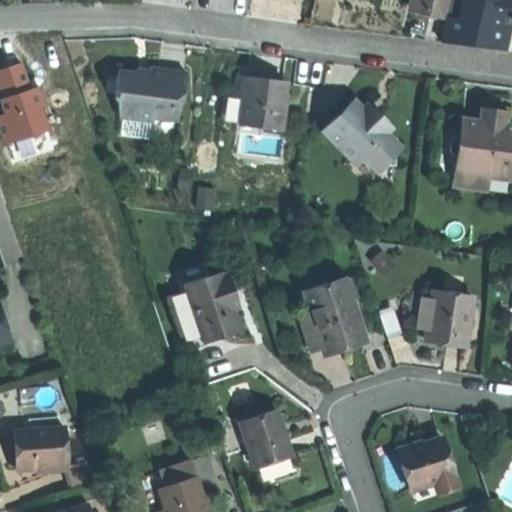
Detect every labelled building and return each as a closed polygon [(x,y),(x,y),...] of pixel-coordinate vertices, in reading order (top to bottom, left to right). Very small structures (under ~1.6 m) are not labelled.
[(417,0),(416,11),(447,18),(450,0),(417,0)] [(511,0),(452,0),(443,42),(504,50),(511,19),(511,11),(511,0)] [(22,58),(0,64),(0,117),(7,141),(52,127),(39,84),(32,87),(22,58)] [(186,74),(150,69),(149,76),(143,76),(138,77),(138,74),(118,72),(114,102),(117,103),(118,120),(152,124),(154,119),(177,122),(180,105),(183,105),(186,74)] [(263,82),(237,79),(234,99),(244,100),(240,127),(282,133),(285,110),(282,109),(285,85),(263,82)] [(393,131),(376,114),(371,119),(365,113),(356,105),(346,117),(344,115),(326,134),(351,159),(363,161),(364,159),(378,174),(384,168),(395,167),(396,156),(402,150),(388,136),(393,131)] [(371,119),(376,114),(373,112),(370,109),(365,113),(371,119)] [(511,130),(505,129),(506,121),(484,118),(483,127),(462,124),(461,139),(456,139),(453,142),(451,152),(454,157),(458,158),(456,175),(490,179),(510,182),(511,162),(511,130)] [(489,193),(490,179),(456,175),(454,188),(489,193)] [(234,314),(228,296),(222,277),(221,274),(182,286),(201,345),(240,332),(234,314)] [(222,277),(228,296),(233,294),(227,275),(222,277)] [(308,310),(320,349),(321,350),(341,343),(362,337),(344,281),(303,294),(308,310)] [(233,294),(228,296),(234,314),(238,312),(236,303),(233,294)] [(431,302),(426,334),(425,340),(444,343),(465,346),(473,301),(433,294),(431,302)] [(416,332),(426,334),(431,302),(421,301),(416,332)] [(306,353),(320,349),(308,310),(294,314),(306,353)] [(0,347),(10,345),(0,312),(0,347)] [(283,435),(275,411),(238,424),(254,470),(291,458),(283,435)] [(20,420),(21,430),(58,427),(57,417),(20,420)] [(39,469),(65,467),(63,427),(58,427),(21,430),(13,430),(16,471),(39,469)] [(409,493),(433,485),(454,478),(442,440),(418,448),(397,455),(409,493)] [(100,482),(93,460),(65,467),(74,490),(100,482)] [(159,474),(165,489),(196,478),(191,463),(159,474)] [(196,478),(165,489),(159,491),(166,511),(207,511),(202,496),(196,478)] [(454,478),(433,485),(438,499),(459,492),(454,478)]
